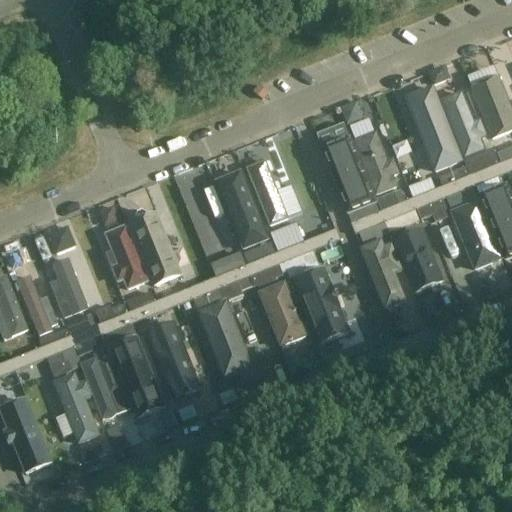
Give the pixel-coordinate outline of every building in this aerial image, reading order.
[(431,74),(428,75),(433,88),(450,81),(445,68),(431,74)] [(511,122),(494,79),(469,90),(490,142),(511,132),(511,122)] [(457,87),(438,95),(465,159),(484,151),(457,87)] [(430,92),(403,103),(435,178),(462,167),(430,92)] [(342,112),(348,126),(363,120),(357,106),(342,112)] [(352,140),(375,198),(399,188),(394,177),(401,175),(394,158),(388,160),(376,130),(352,140)] [(511,137),(494,145),(502,166),(511,161),(511,137)] [(324,158),(347,215),(369,207),(347,149),(324,158)] [(489,184),(504,178),(504,177),(500,167),(499,165),(494,152),(464,164),(466,169),(470,176),(470,179),(485,173),(489,184)] [(511,161),(502,166),(500,167),(504,177),(504,178),(511,174),(511,161)] [(439,180),(443,190),(455,185),(460,195),(473,190),(475,190),(474,188),(470,179),(470,176),(466,169),(439,180)] [(275,173),(257,180),(276,231),(294,224),(275,173)] [(489,184),(485,173),(470,179),(474,188),(475,190),(489,184)] [(243,184),(217,194),(240,251),(266,240),(243,184)] [(511,202),(505,184),(475,195),(477,201),(504,269),(511,265),(511,202)] [(443,190),(441,191),(445,201),(447,201),(451,211),(477,201),(475,195),(473,190),(460,195),(455,185),(443,190)] [(443,202),(445,201),(441,191),(426,197),(430,207),(443,202)] [(415,213),(411,202),(406,204),(401,192),(377,202),(382,214),(396,208),(400,219),(415,213)] [(435,224),(449,218),(443,202),(430,207),(426,197),(411,202),(415,213),(417,212),(421,222),(432,217),(435,224)] [(216,203),(192,212),(213,264),(237,255),(216,203)] [(381,214),(385,225),(389,234),(419,223),(415,213),(400,219),(396,208),(382,214),(381,214)] [(479,209),(451,220),(473,279),(502,268),(479,209)] [(381,214),(366,220),(371,231),(385,225),(381,214)] [(158,215),(129,225),(152,290),(181,279),(158,215)] [(390,236),(389,234),(385,225),(371,231),(366,220),(351,226),(356,237),(359,236),(364,246),(390,236)] [(148,285),(125,225),(106,233),(117,264),(111,266),(117,282),(123,280),(128,292),(148,285)] [(55,255),(77,248),(72,231),(49,238),(55,255)] [(442,285),(420,231),(395,241),(417,295),(442,285)] [(337,232),(322,238),(327,250),(342,244),(337,232)] [(322,238),(308,244),(312,254),(312,256),(314,255),(327,250),(322,238)] [(360,250),(386,311),(407,302),(396,275),(402,272),(389,242),(383,245),(381,241),(360,250)] [(297,262),(312,256),(312,254),(308,244),(293,250),(297,262)] [(245,257),(249,267),(263,262),(268,274),(280,268),(283,268),(282,266),(278,256),(276,257),(272,246),(245,257)] [(308,275),(320,271),(314,255),(312,256),(297,262),(293,250),(291,251),(279,255),(278,256),(282,266),(283,268),(286,276),(305,268),(308,275)] [(66,260),(45,269),(66,322),(87,313),(66,260)] [(268,274),(263,262),(249,267),(248,268),(252,278),(253,280),(250,281),(253,290),(254,291),(284,278),(280,268),(268,274)] [(220,279),(233,274),(238,285),(250,281),(253,280),(252,278),(248,268),(234,273),(231,265),(216,271),(220,279)] [(323,346),(349,336),(324,272),(297,283),(323,346)] [(250,281),(238,285),(233,274),(220,279),(219,280),(223,291),(220,293),(224,303),(225,306),(243,298),(242,294),(253,290),(250,281)] [(492,274),(477,280),(483,296),(486,303),(502,297),(499,289),(492,274)] [(7,279),(0,282),(0,335),(5,347),(30,337),(7,279)] [(208,297),(220,293),(223,291),(219,280),(204,286),(208,297)] [(286,280),(256,292),(281,354),(311,342),(286,280)] [(33,281),(15,289),(35,336),(53,329),(33,281)] [(189,292),(194,303),(198,313),(224,303),(220,293),(208,297),(204,286),(189,292)] [(189,292),(174,298),(179,309),(194,303),(189,292)] [(149,321),(164,315),(159,304),(155,305),(151,295),(127,305),(131,315),(144,310),(149,321)] [(174,298),(159,304),(164,315),(179,309),(174,298)] [(257,298),(229,309),(245,349),(273,339),(257,298)] [(428,327),(440,322),(431,298),(418,303),(428,327)] [(224,305),(196,316),(221,381),(250,370),(224,305)] [(111,309),(96,315),(101,327),(115,321),(119,333),(134,327),(130,315),(127,316),(124,307),(112,312),(111,309)] [(130,315),(134,327),(138,326),(149,321),(144,310),(131,315),(130,315)] [(96,329),(91,317),(67,327),(71,339),(85,333),(90,345),(102,340),(104,339),(100,327),(96,329)] [(173,319),(145,330),(173,401),(201,390),(173,319)] [(141,335),(138,326),(134,327),(119,333),(115,321),(101,327),(100,327),(104,339),(105,339),(108,348),(141,335)] [(55,345),(60,357),(74,352),(75,351),(70,339),(69,340),(66,332),(39,343),(42,351),(55,345)] [(75,351),(76,351),(79,360),(106,350),(102,340),(90,345),(85,333),(71,339),(70,339),(75,351)] [(137,339),(110,350),(138,421),(165,410),(137,339)] [(82,371),(74,352),(60,357),(55,345),(42,351),(40,351),(45,363),(47,362),(55,381),(82,371)] [(45,363),(40,351),(26,357),(30,369),(45,363)] [(312,374),(310,367),(301,364),(297,353),(283,359),(293,382),(312,374)] [(108,355),(80,366),(103,423),(130,413),(108,355)] [(26,357),(11,363),(15,375),(17,375),(30,369),(26,357)] [(0,367),(0,379),(1,381),(15,375),(11,363),(0,367)] [(17,375),(15,375),(1,381),(0,379),(0,383),(5,396),(22,389),(17,375)] [(74,375),(52,384),(77,446),(98,438),(74,375)] [(7,396),(28,450),(44,444),(23,390),(7,396)] [(107,434),(115,453),(128,448),(120,428),(107,434)] [(92,444),(81,448),(87,464),(98,460),(92,444)]
